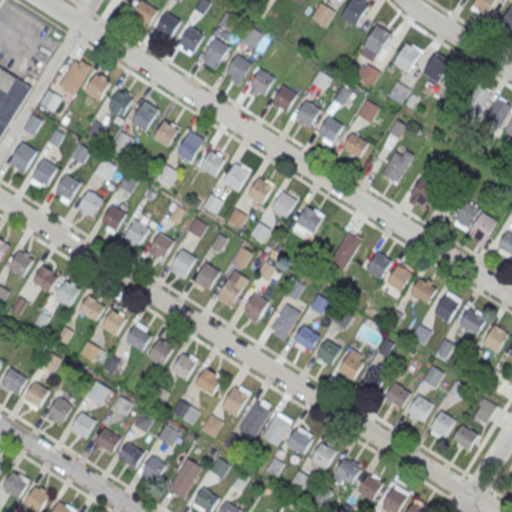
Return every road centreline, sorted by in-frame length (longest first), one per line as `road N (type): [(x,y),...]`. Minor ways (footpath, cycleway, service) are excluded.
road 1 (residential): [(495,511),(0,198)]
road 2 (residential): [(511,294),(42,0)]
road 3 (residential): [(140,511),(0,421)]
road 4 (residential): [(511,69),(407,0)]
